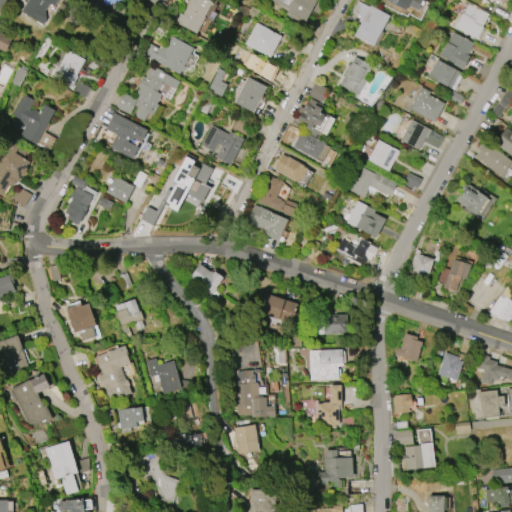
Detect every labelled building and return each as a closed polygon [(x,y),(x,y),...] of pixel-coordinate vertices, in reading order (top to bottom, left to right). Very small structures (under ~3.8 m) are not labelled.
[(42,25),(20,10),(26,0),(49,0),(47,3),(49,4),(44,11),(49,15),(42,25)] [(196,33),(177,23),(178,21),(176,20),(180,13),(182,14),(189,0),(209,0),(211,1),(204,17),(196,33)] [(315,0),(304,23),(285,13),(288,9),(270,0),(315,0)] [(423,0),(418,11),(408,5),(405,10),(396,6),(395,7),(388,3),(388,2),(384,0),(423,0)] [(389,15),(373,46),(353,35),(360,22),(358,21),(360,17),(351,12),(357,1),(368,7),(369,5),(389,15)] [(476,39),(454,27),(461,13),(462,13),(468,3),(488,14),(481,26),(483,27),(476,39)] [(244,44),(255,22),(281,36),(269,57),(244,44)] [(5,52),(0,49),(0,32),(11,38),(5,52)] [(452,64),(452,63),(438,55),(446,42),(452,32),(473,43),(467,55),(469,56),(462,69),(452,64)] [(192,48),(183,66),(185,67),(182,72),(180,71),(178,74),(143,55),(149,43),(158,48),(160,44),(166,47),(168,43),(167,42),(170,36),(192,48)] [(52,77),(65,50),(83,60),(76,75),(77,75),(71,87),(52,77)] [(365,80),(357,95),(338,84),(346,71),(346,68),(348,65),(350,64),(354,56),(370,65),(362,78),(365,80)] [(427,76),(436,59),(459,71),(450,88),(427,76)] [(129,114),(115,106),(123,92),(135,99),(137,95),(135,94),(138,88),(136,87),(142,76),(144,77),(151,65),(167,74),(167,75),(179,81),(175,88),(161,81),(156,92),(161,94),(156,104),(158,105),(152,115),(147,112),(143,121),(133,116),(138,107),(134,105),(129,114)] [(26,71),(18,87),(9,82),(18,66),(26,71)] [(268,78),(272,70),(277,72),(280,66),(293,72),(287,85),(284,83),(281,90),(274,86),(276,82),(268,78)] [(208,87),(218,68),(225,72),(220,82),(222,83),(220,87),(223,89),(220,96),(213,92),(214,90),(208,87)] [(256,104),(252,112),(233,102),(246,76),(265,86),(261,95),(261,96),(261,98),(260,100),(259,102),(258,103),(256,104)] [(308,96),(321,102),(327,89),(314,83),(308,96)] [(434,122),(408,109),(421,86),(430,91),(428,94),(444,103),(434,122)] [(54,110),(35,145),(21,137),(27,126),(18,121),(19,119),(11,115),(23,94),(33,100),(28,109),(32,111),(33,109),(39,112),(43,104),(54,110)] [(307,98),(322,105),(320,111),(329,115),(321,132),(317,134),(316,134),(315,137),(310,134),(311,131),(308,130),(308,129),(305,127),(306,124),(302,121),(301,122),(296,120),(300,113),(296,111),(299,106),(302,108),(307,98)] [(113,113),(147,130),(141,142),(130,136),(127,141),(138,147),(132,159),(109,147),(116,134),(105,129),(113,113)] [(431,130),(426,138),(424,137),(418,150),(399,140),(410,119),(431,130)] [(200,144),(210,125),(227,134),(228,131),(243,139),(229,165),(214,157),(220,146),(217,144),(213,151),(200,144)] [(511,156),(494,143),(506,127),(511,131),(511,156)] [(301,130),(324,143),(324,144),(330,147),(321,162),(315,159),(292,147),(301,130)] [(511,161),(501,176),(474,156),(479,150),(476,148),(483,139),(511,161)] [(398,150),(388,171),(367,160),(377,140),(398,150)] [(29,161),(17,182),(15,181),(12,186),(8,184),(1,196),(0,195),(0,155),(9,141),(18,147),(14,152),(29,161)] [(273,168),(281,154),(286,157),(286,156),(303,165),(302,166),(307,168),(298,183),(294,180),(293,181),(277,172),(278,171),(273,168)] [(209,187),(201,202),(190,196),(190,195),(186,193),(177,211),(167,206),(168,204),(164,202),(174,183),(171,181),(184,156),(194,161),(192,165),(199,168),(193,180),(197,182),(197,181),(198,181),(201,175),(202,175),(207,166),(212,168),(204,184),(209,187)] [(349,190),(361,167),(374,174),(375,173),(395,183),(389,195),(386,193),(386,195),(368,186),(366,191),(367,191),(363,198),(349,190)] [(256,201),(267,175),(282,181),(276,197),(281,199),(280,200),(284,201),(283,204),(296,209),(291,216),(256,201)] [(105,192),(114,176),(133,186),(124,203),(105,192)] [(486,198),(475,215),(464,208),(465,207),(456,201),(462,191),(460,190),(464,183),(466,184),(467,183),(478,191),(477,192),(486,198)] [(92,196),(90,198),(91,199),(77,224),(66,218),(68,214),(63,212),(71,198),(69,196),(75,186),(92,196)] [(23,206),(30,196),(19,188),(12,198),(23,206)] [(110,210),(113,201),(100,197),(97,206),(110,210)] [(357,201),(374,210),(373,213),(385,219),(375,238),(345,222),(349,215),(347,212),(349,208),(353,208),(357,201)] [(253,204),(270,211),(270,212),(287,219),(278,241),(262,234),(264,229),(246,222),(253,204)] [(141,220),(152,225),(159,211),(148,205),(141,220)] [(342,238),(352,243),(355,237),(377,249),(375,252),(374,252),(369,260),(366,259),(362,265),(335,250),(342,238)] [(415,249),(419,250),(418,254),(433,259),(426,280),(407,274),(415,249)] [(443,287),(444,283),(438,281),(442,267),(448,269),(452,259),(470,264),(465,279),(460,277),(458,283),(455,291),(443,287)] [(189,276),(198,264),(211,273),(213,271),(222,277),(214,288),(215,289),(211,294),(207,291),(207,290),(189,276)] [(0,277),(8,274),(8,275),(10,274),(16,291),(1,296),(2,299),(0,299),(0,277)] [(487,315),(506,288),(511,282),(511,320),(510,323),(487,315)] [(263,293),(297,304),(294,312),(297,313),(294,322),(257,310),(263,293)] [(114,306),(134,299),(138,311),(139,310),(143,319),(141,320),(143,327),(136,330),(133,321),(126,324),(131,336),(122,339),(117,327),(120,326),(115,311),(116,311),(114,306)] [(88,303),(95,325),(91,326),(95,337),(81,341),(78,331),(72,333),(64,308),(80,303),(81,306),(88,303)] [(323,315),(346,314),(346,333),(316,334),(316,326),(323,326),(323,315)] [(399,347),(404,333),(417,337),(416,340),(422,342),(416,362),(394,355),(396,346),(399,347)] [(0,341),(16,335),(28,366),(7,375),(0,356),(0,341)] [(95,357),(105,353),(105,352),(110,349),(111,350),(124,345),(128,355),(126,355),(129,363),(120,367),(125,379),(127,381),(128,384),(128,386),(130,393),(110,401),(108,396),(107,396),(105,391),(106,390),(104,387),(102,388),(97,375),(101,373),(99,369),(98,369),(96,362),(97,362),(95,357)] [(341,349),(342,366),(337,366),(337,379),(309,380),(308,350),(341,349)] [(436,374),(444,352),(457,357),(457,360),(462,361),(456,380),(436,374)] [(495,365),(511,370),(509,380),(498,376),(497,380),(491,378),(490,384),(480,381),(482,373),(475,371),(480,354),(489,356),(488,359),(496,362),(495,365)] [(155,358),(157,365),(173,360),(181,389),(162,394),(158,381),(154,382),(152,376),(149,376),(145,360),(155,358)] [(265,397),(265,406),(274,406),(274,416),(252,417),(252,415),(236,415),(235,406),(233,406),(232,384),(233,384),(233,378),(235,378),(235,370),(252,370),(252,374),(254,374),(254,382),(256,382),(257,384),(258,395),(261,395),(261,397),(265,397)] [(29,428),(27,424),(16,400),(14,401),(9,390),(11,390),(10,388),(28,380),(29,381),(43,374),(49,387),(36,393),(43,406),(45,405),(51,419),(39,425),(38,423),(34,425),(29,428)] [(338,425),(316,425),(316,404),(321,403),(321,402),(329,402),(329,385),(340,384),(340,404),(338,405),(338,425)] [(481,417),(479,392),(496,390),(496,396),(503,396),(504,406),(497,407),(498,416),(481,417)] [(396,413),(393,395),(410,393),(411,407),(407,408),(408,412),(396,413)] [(119,429),(116,410),(133,407),(133,408),(141,407),(143,421),(136,422),(136,426),(119,429)] [(453,423),(468,421),(470,433),(454,435),(453,423)] [(254,424),(258,451),(237,454),(233,427),(254,424)] [(393,431),(411,429),(412,444),(394,445),(393,431)] [(68,441),(77,472),(72,473),(77,491),(65,495),(61,481),(64,480),(63,476),(53,479),(44,448),(68,441)] [(434,467),(406,470),(405,462),(401,462),(400,456),(405,455),(404,447),(420,445),(419,443),(431,442),(434,467)] [(324,450),(336,450),(336,457),(351,457),(351,477),(337,477),(337,480),(340,480),(340,487),(336,488),(336,486),(333,486),(333,481),(327,481),(327,484),(322,484),(318,480),(318,472),(324,472),(323,458),(325,458),(324,450)] [(136,461),(157,451),(161,458),(159,459),(167,476),(181,480),(170,511),(158,511),(155,511),(160,495),(152,476),(143,479),(136,461)] [(492,470),(511,467),(511,482),(494,485),(492,470)] [(485,490),(511,486),(511,502),(500,504),(500,502),(487,503),(485,490)] [(248,511),(248,490),(274,489),(275,511),(248,511)] [(428,511),(428,496),(444,496),(443,511),(428,511)] [(0,511),(0,499),(8,500),(8,502),(13,502),(13,511),(0,511)] [(82,499),(82,511),(68,511),(68,510),(63,510),(61,510),(61,511),(59,511),(59,510),(57,510),(57,501),(58,501),(58,500),(61,500),(61,501),(65,501),(65,499),(82,499)]
